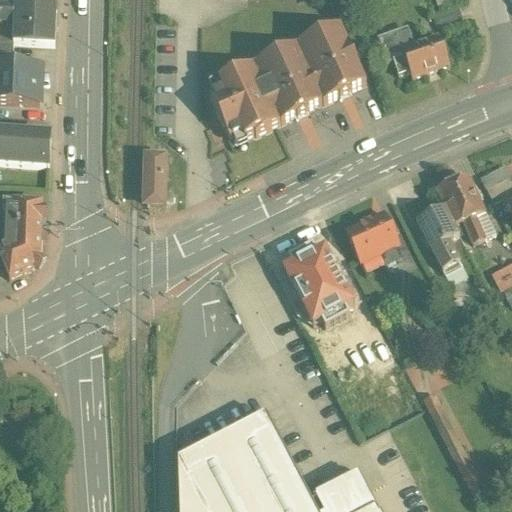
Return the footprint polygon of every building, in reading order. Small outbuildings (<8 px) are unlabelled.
[(57,12),(0,8),(0,26),(15,27),(15,48),(55,50),(57,12)] [(457,10),(434,18),(438,31),(462,23),(457,10)] [(15,27),(0,26),(0,58),(14,59),(15,48),(15,27)] [(341,30),(298,50),(324,107),(324,108),(324,109),(340,101),(341,102),(352,97),(351,95),(367,88),(360,73),(361,72),(349,47),(341,30)] [(439,40),(403,53),(397,35),(377,42),(386,68),(393,65),(399,80),(410,77),(412,83),(450,70),(439,40)] [(298,50),(255,69),(282,128),(298,120),(298,121),(309,116),(308,115),(324,108),(324,107),(298,50)] [(14,59),(0,58),(0,79),(3,79),(4,71),(16,71),(15,103),(53,105),(55,60),(14,59)] [(255,69),(219,86),(223,94),(210,100),(230,144),(243,138),(246,143),(256,139),(256,140),(270,134),(270,133),(282,128),(255,69)] [(51,140),(0,136),(0,169),(49,173),(51,140)] [(163,162),(147,162),(146,208),(162,208),(163,162)] [(468,181),(437,194),(445,212),(454,231),(455,230),(464,226),(473,249),(486,243),(476,221),(485,217),(468,181)] [(511,186),(488,199),(496,213),(511,206),(511,204),(511,203),(511,186)] [(5,240),(39,241),(40,197),(6,197),(6,228),(5,240)] [(445,212),(417,227),(443,276),(461,267),(452,250),(452,244),(460,240),(455,230),(454,231),(445,212)] [(485,217),(476,221),(486,243),(496,238),(485,217)] [(390,221),(346,240),(360,269),(403,250),(390,221)] [(39,241),(5,240),(5,254),(0,255),(0,259),(11,284),(36,273),(33,265),(42,265),(43,245),(39,241)] [(321,250),(284,267),(297,297),(298,297),(315,290),(317,296),(326,293),(337,288),(321,250)] [(511,269),(492,280),(501,296),(511,290),(511,269)] [(264,270),(233,285),(257,332),(288,317),(264,270)] [(357,284),(341,292),(356,323),(373,315),(357,284)] [(315,290),(298,297),(306,315),(331,304),(326,293),(317,296),(315,290)] [(478,332),(462,302),(449,309),(465,339),(478,332)] [(376,511),(359,478),(316,500),(317,502),(314,503),(316,506),(313,508),(267,420),(179,466),(180,511),(376,511)]
